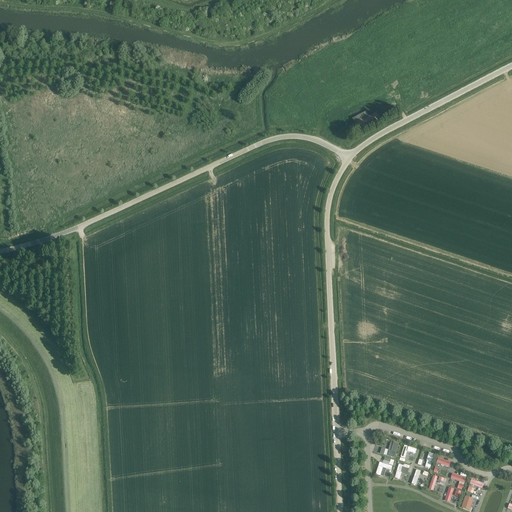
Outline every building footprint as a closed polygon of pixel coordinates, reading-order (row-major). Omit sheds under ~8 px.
[(366,112),(357,117),(353,119),(360,133),(381,122),(377,114),(369,118),(366,112)] [(388,450),(387,456),(395,458),(396,452),(399,444),(394,443),(393,444),(391,451),(388,450)] [(404,446),(401,457),(405,459),(407,452),(415,454),(417,449),(404,446)] [(427,461),(425,467),(430,468),(432,462),(434,454),(429,452),(427,461)] [(438,458),(437,463),(442,464),(442,465),(449,467),(451,463),(438,458)] [(380,462),(376,475),(380,476),(383,468),(391,470),(391,469),(392,466),(380,462)] [(399,464),(395,478),(400,480),(402,473),(401,473),(403,467),(403,468),(404,466),(403,465),(399,464)] [(416,470),(411,484),(416,486),(418,479),(420,471),(416,470)] [(452,474),(451,479),(460,482),(464,483),(465,484),(466,479),(452,474)] [(433,476),(429,490),(433,491),(438,477),(433,476)] [(471,479),(470,484),(482,489),(484,484),(471,479)] [(449,487),(445,501),(450,503),(454,489),(449,487)] [(465,496),(461,508),(470,511),(471,508),(473,508),(474,509),(477,500),(476,500),(473,499),(474,499),(470,498),(466,497),(465,496)]
